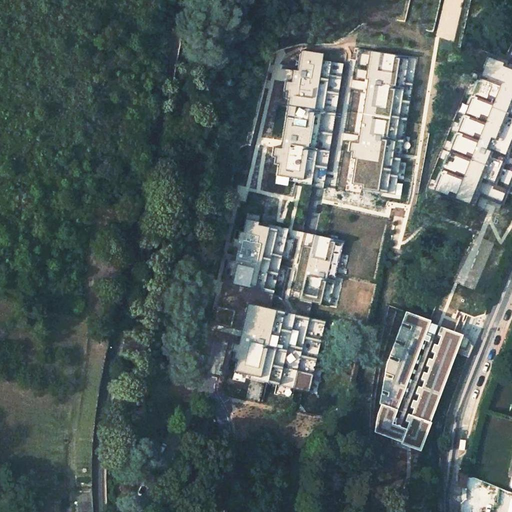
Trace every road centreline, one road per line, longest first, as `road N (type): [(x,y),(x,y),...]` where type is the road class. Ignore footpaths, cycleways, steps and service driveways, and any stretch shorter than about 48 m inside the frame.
road 1 (residential): [(100,511),(106,384),(178,0)]
road 2 (unknown): [(208,403),(234,299),(287,299),(319,186)]
road 3 (secondary): [(511,270),(454,429),(451,511)]
road 4 (unknown): [(366,511),(367,381),(385,309)]
road 5 (unknown): [(144,511),(174,444),(208,403)]
